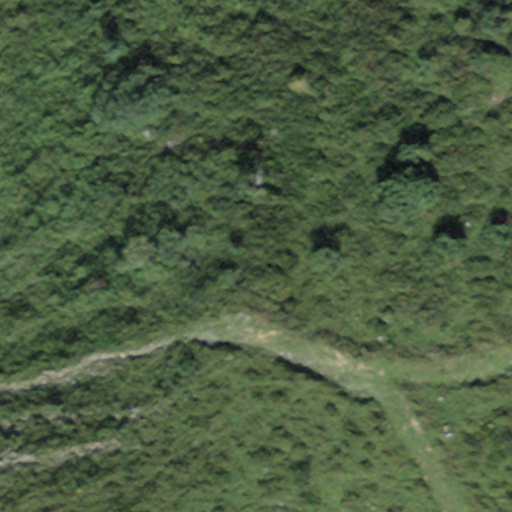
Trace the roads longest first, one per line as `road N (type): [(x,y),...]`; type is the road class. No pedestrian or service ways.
road 1 (track): [(511,361),(434,380),(339,369),(237,325)]
road 2 (track): [(451,511),(387,401),(339,369)]
